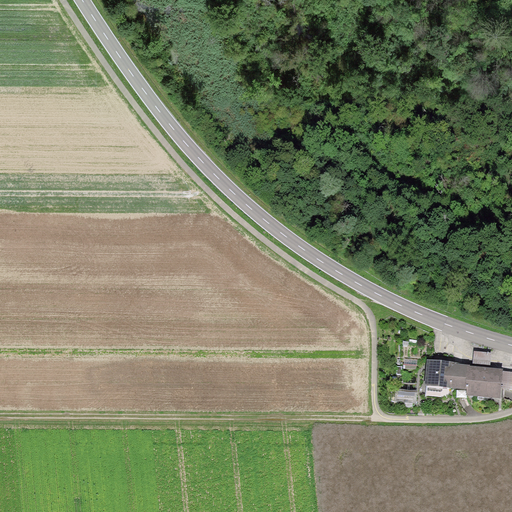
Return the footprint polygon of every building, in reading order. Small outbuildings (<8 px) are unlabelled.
[(473,366),(490,368),(492,354),(475,351),(473,366)] [(442,363),(428,361),(425,386),(467,391),(470,365),(442,363)] [(473,366),(470,365),(467,391),(467,395),(484,397),(500,399),(502,388),(503,372),(504,370),(490,368),(473,366)] [(511,372),(503,372),(502,388),(511,389),(511,372)] [(417,405),(418,390),(399,389),(399,404),(417,405)]
